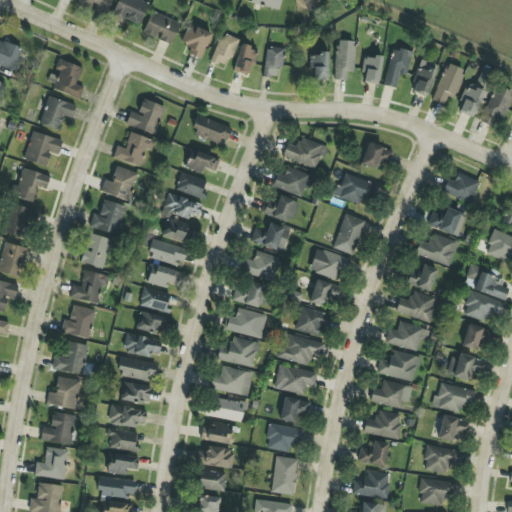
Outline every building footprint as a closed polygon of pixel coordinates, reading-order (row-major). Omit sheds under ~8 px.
[(95,9),(95,10),(104,15),(111,0),(78,0),(78,1),(95,9)] [(149,3),(141,0),(118,0),(111,19),(123,24),(125,19),(140,25),(149,3)] [(251,0),(250,3),(278,10),(281,0),(251,0)] [(302,0),(306,9),(333,0),(302,0)] [(143,34),(171,45),(179,23),(151,12),(143,34)] [(210,32),(187,25),(181,45),(190,47),(188,55),(202,59),(210,32)] [(210,61),(227,67),(238,39),(221,33),(210,61)] [(0,66),(15,72),(23,49),(0,40),(0,66)] [(347,81),(347,72),(354,72),(355,42),(336,41),(335,80),(347,81)] [(257,49),(241,45),(233,72),(249,76),(257,49)] [(263,76),(276,78),(277,68),(282,68),(284,49),(266,48),(263,76)] [(383,85),(396,89),(400,75),(406,76),(413,54),(394,48),(383,85)] [(328,54),(310,53),(310,80),(328,81),(328,54)] [(379,85),(381,58),(365,56),(362,83),(379,85)] [(82,69),(58,59),(54,70),(59,72),(53,89),(79,100),(83,88),(76,85),(82,69)] [(453,99),(464,71),(447,63),(432,101),(444,106),(447,97),(453,99)] [(434,71),(418,67),(412,93),(428,97),(434,71)] [(481,123),(499,129),(511,92),(511,91),(494,85),(481,123)] [(457,111),(473,118),(484,93),(467,86),(457,111)] [(72,120),(76,104),(46,98),(41,126),(60,130),(62,118),(72,120)] [(125,125),(154,135),(165,107),(143,99),(137,114),(130,112),(125,125)] [(192,134),(224,146),(231,128),(199,116),(192,134)] [(58,155),(62,140),(32,132),(24,161),(46,167),(50,152),(58,155)] [(155,141),(130,133),(125,149),(117,146),(112,158),(139,167),(144,150),(151,152),(155,141)] [(326,147),(300,137),(296,147),(287,144),(282,157),(317,170),(326,147)] [(375,170),(378,161),(389,165),(393,152),(369,143),(360,165),(375,170)] [(204,168),(215,172),(219,160),(191,150),(185,168),(202,174),(204,168)] [(277,174),(272,186),(301,198),(310,176),(287,167),(283,177),(277,174)] [(130,200),(136,172),(115,168),(112,182),(104,180),(101,194),(130,200)] [(15,198),(34,202),(37,187),(46,189),(49,175),(21,169),(15,198)] [(175,192),(202,199),(207,181),(180,173),(175,192)] [(335,197),(361,206),(365,194),(374,197),(378,186),(343,174),(335,197)] [(446,179),(441,193),(471,203),(478,181),(457,174),(454,182),(446,179)] [(162,216),(171,218),(171,216),(189,219),(190,215),(199,216),(202,203),(166,195),(162,216)] [(293,224),(299,203),(279,196),(277,203),(265,199),(261,213),(293,224)] [(126,206),(103,201),(99,215),(93,214),(90,228),(120,235),(126,206)] [(511,205),(509,204),(502,222),(511,226),(511,205)] [(4,233),(23,238),(27,223),(34,225),(37,211),(11,205),(4,233)] [(432,213),(427,227),(459,237),(465,215),(446,209),(444,217),(432,213)] [(333,249),(354,256),(365,221),(344,214),(333,249)] [(161,237),(189,244),(194,227),(166,219),(161,237)] [(255,229),(251,242),(283,252),(290,229),(269,222),(266,233),(255,229)] [(511,237),(494,230),(485,252),(511,262),(511,237)] [(84,249),(80,263),(102,269),(110,240),(88,234),(84,249)] [(450,266),(457,242),(432,234),(429,244),(420,241),(415,255),(450,266)] [(180,267),(185,250),(152,240),(147,257),(180,267)] [(0,261),(0,273),(19,278),(26,248),(5,243),(0,261)] [(340,281),(342,272),(349,274),(353,260),(316,249),(309,272),(340,281)] [(254,261),(245,259),(242,274),(274,280),(278,257),(255,253),(254,261)] [(177,282),(180,273),(151,264),(146,282),(168,289),(170,281),(177,282)] [(504,300),(509,284),(477,274),(480,267),(471,264),(463,287),(504,300)] [(438,271),(424,265),(419,277),(410,273),(406,283),(429,293),(438,271)] [(101,287),(106,288),(109,277),(84,271),(80,287),(72,285),(69,298),(96,305),(101,287)] [(232,301),(264,310),(270,288),(238,279),(232,301)] [(337,302),(342,287),(316,279),(309,303),(324,308),(327,299),(337,302)] [(18,284),(0,281),(0,311),(5,312),(6,298),(16,299),(18,284)] [(170,293),(142,289),(139,307),(168,311),(170,293)] [(400,299),(395,312),(429,323),(437,299),(412,291),(408,302),(400,299)] [(504,303),(470,291),(465,304),(459,302),(455,313),(486,323),(489,313),(500,316),(504,303)] [(63,320),(60,333),(88,340),(95,311),(72,306),(69,321),(63,320)] [(261,340),(267,316),(238,308),(235,319),(228,317),(225,330),(261,340)] [(319,335),(321,326),(329,328),(332,314),(300,308),(296,331),(319,335)] [(165,316),(138,313),(136,331),(163,334),(165,316)] [(0,335),(7,336),(9,323),(0,321),(0,335)] [(388,329),(385,345),(418,350),(420,339),(427,340),(429,329),(398,323),(397,331),(388,329)] [(494,332),(469,325),(462,347),(477,352),(480,344),(489,347),(494,332)] [(158,354),(161,341),(128,334),(124,353),(149,358),(151,353),(158,354)] [(325,344),(286,334),(279,359),(309,367),(312,357),(320,360),(325,344)] [(258,343),(232,337),(230,348),(219,346),(217,361),(253,368),(258,343)] [(52,371),(83,374),(87,345),(63,342),(61,357),(54,356),(52,371)] [(413,382),(419,357),(392,351),(390,362),(380,359),(376,373),(413,382)] [(447,375),(469,383),(473,371),(479,373),(483,362),(455,352),(447,375)] [(117,377),(154,381),(156,363),(119,359),(117,377)] [(274,389),(304,395),(306,386),(314,388),(317,373),(279,365),(274,389)] [(212,376),(210,391),(249,396),(252,372),(222,368),(221,377),(212,376)] [(80,381),(58,377),(55,394),(48,392),(46,405),(75,410),(80,381)] [(401,409),(402,402),(408,403),(412,387),(383,381),(380,390),(372,389),(369,402),(401,409)] [(152,388),(123,382),(120,400),(148,405),(152,388)] [(433,408),(460,413),(462,405),(472,407),(475,391),(438,383),(433,408)] [(309,403),(284,397),(279,420),(293,424),(296,413),(306,416),(309,403)] [(243,422),(245,403),(211,398),(208,418),(243,422)] [(136,423),(144,424),(147,411),(111,405),(108,423),(135,428),(136,423)] [(362,433),(397,440),(402,416),(377,410),(375,421),(365,419),(362,433)] [(40,442),(71,445),(74,416),(51,413),(50,429),(41,428),(40,442)] [(437,439),(453,442),(455,434),(466,436),(468,421),(442,416),(437,439)] [(232,446),(234,436),(229,435),(231,426),(215,422),(213,428),(204,426),(201,439),(232,446)] [(300,443),(302,429),(269,425),(266,450),(289,452),(291,442),(300,443)] [(107,437),(110,437),(109,449),(137,452),(139,433),(108,430),(107,437)] [(371,451),(360,449),(358,463),(384,467),(388,444),(373,441),(371,451)] [(461,452),(427,445),(422,470),(446,475),(449,463),(458,465),(461,452)] [(64,480),(67,451),(46,448),(44,463),(36,463),(34,476),(64,480)] [(231,468),(232,450),(200,448),(199,466),(231,468)] [(125,475),(126,469),(137,470),(138,457),(109,455),(107,473),(125,475)] [(298,460),(276,457),(271,493),(293,496),(298,460)] [(224,492),(226,473),(201,471),(199,490),(224,492)] [(390,474),(365,472),(364,483),(353,482),(352,496),(388,499),(390,474)] [(135,480),(99,478),(98,496),(134,498),(135,480)] [(418,504),(442,507),(443,496),(450,497),(452,482),(421,479),(418,504)] [(59,511),(61,485),(37,484),(36,499),(29,499),(28,511),(59,511)] [(218,511),(219,497),(197,496),(196,511),(218,511)] [(290,511),(292,505),(255,500),(254,511),(260,511),(290,511)] [(384,511),(385,505),(362,503),(360,511),(357,511),(349,511),(384,511)]
